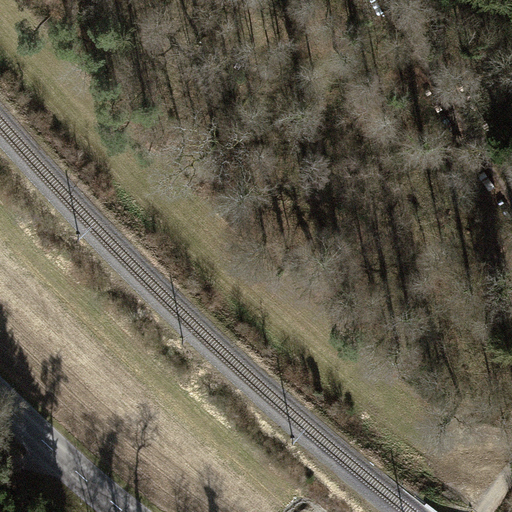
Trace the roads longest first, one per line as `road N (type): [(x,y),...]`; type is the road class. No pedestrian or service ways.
road 1 (track): [(511,184),(397,0)]
road 2 (tertiary): [(126,511),(0,397)]
